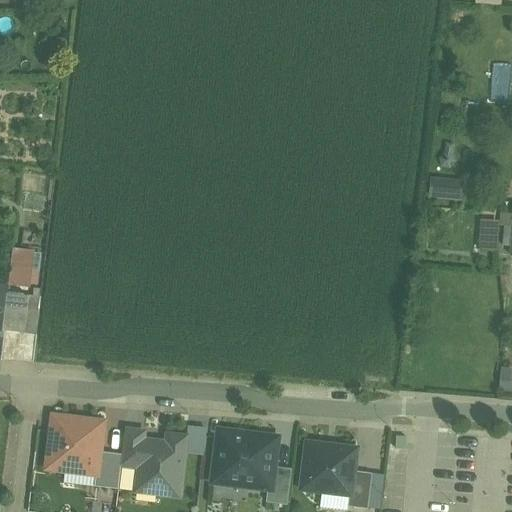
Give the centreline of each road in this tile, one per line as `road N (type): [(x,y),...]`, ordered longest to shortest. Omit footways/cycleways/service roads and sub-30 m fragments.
road 1 (residential): [(511,417),(402,409),(360,417),(146,388),(30,391)]
road 2 (residential): [(30,391),(16,511)]
